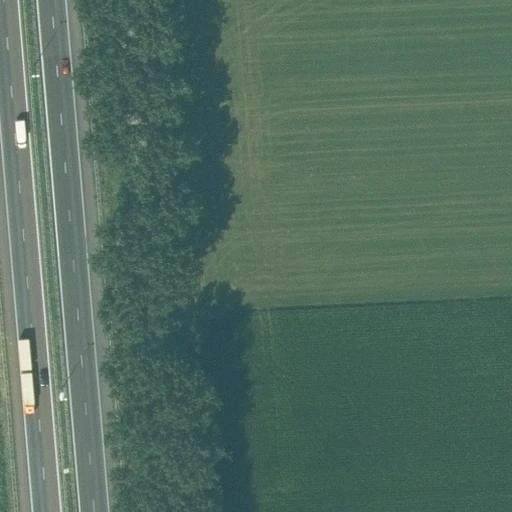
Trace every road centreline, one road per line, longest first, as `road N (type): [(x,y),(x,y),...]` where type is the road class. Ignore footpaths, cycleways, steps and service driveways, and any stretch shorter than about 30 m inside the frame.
road 1 (motorway): [(101,511),(57,0)]
road 2 (motorway): [(2,0),(45,511)]
road 3 (unclassified): [(163,511),(121,0)]
